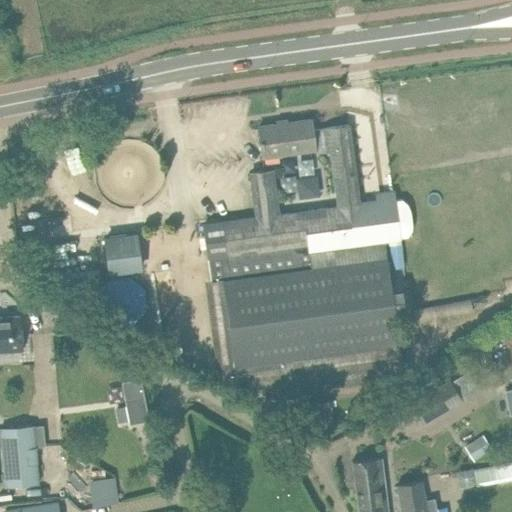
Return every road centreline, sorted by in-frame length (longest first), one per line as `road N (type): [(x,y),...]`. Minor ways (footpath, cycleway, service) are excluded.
road 1 (tertiary): [(0,105),(163,71),(457,29)]
road 2 (unclassified): [(0,198),(8,275),(318,458)]
